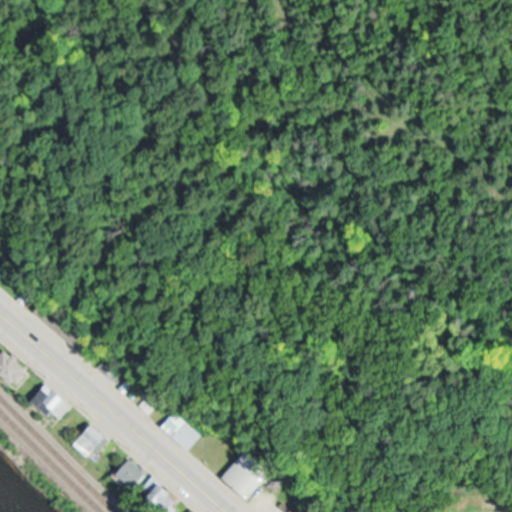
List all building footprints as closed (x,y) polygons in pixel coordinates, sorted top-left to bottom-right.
[(89,362),(102,348),(46,297),(33,311),(89,362)] [(32,371),(6,349),(0,356),(0,367),(21,385),(32,371)] [(97,363),(115,381),(126,369),(108,352),(97,363)] [(62,415),(73,404),(51,382),(36,397),(53,414),(57,410),(62,415)] [(191,448),(202,433),(173,411),(162,426),(191,448)] [(79,439),(94,452),(107,438),(92,424),(79,439)] [(273,468),(246,449),(227,475),(253,495),(273,468)] [(121,472),(138,487),(146,478),(129,463),(121,472)]
